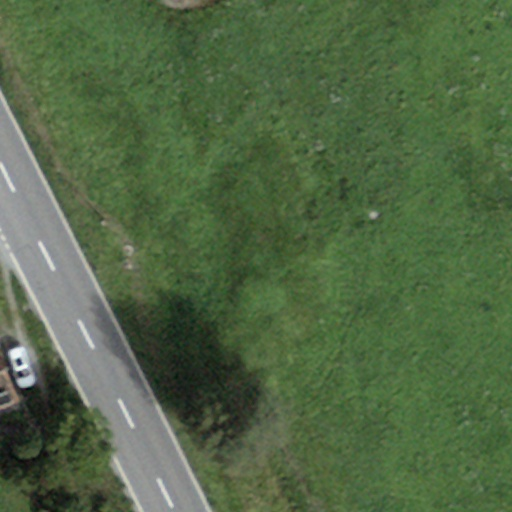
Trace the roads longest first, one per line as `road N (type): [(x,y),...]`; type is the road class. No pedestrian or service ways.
road 1 (primary): [(0,187),(159,511)]
road 2 (track): [(84,511),(0,254)]
